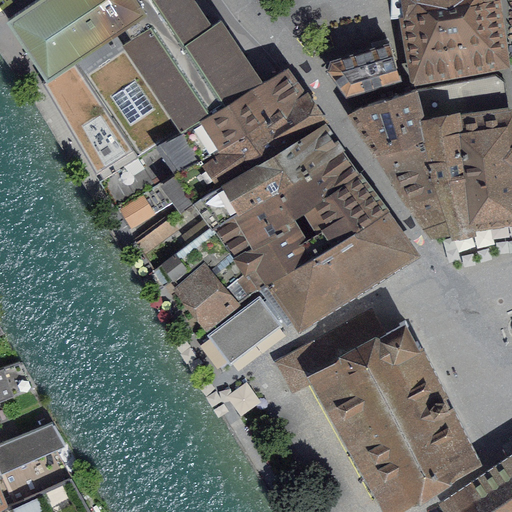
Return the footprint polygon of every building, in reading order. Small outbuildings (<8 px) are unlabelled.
[(48,77),(147,8),(140,0),(34,0),(7,18),(48,77)] [(42,81),(100,180),(170,137),(184,129),(201,119),(225,105),(245,93),(262,82),(220,19),(211,25),(193,0),(140,0),(147,8),(48,77),(42,81)] [(502,56),(494,0),(486,0),(397,15),(398,17),(407,15),(408,26),(401,27),(403,40),(409,39),(410,45),(408,45),(409,53),(411,53),(415,72),(502,56)] [(486,0),(397,0),(397,15),(486,0)] [(347,93),(400,77),(390,41),(332,59),(329,68),(347,93)] [(296,99),(301,95),(282,71),(262,82),(245,93),(225,105),(201,119),(184,129),(170,137),(100,180),(117,209),(118,208),(126,204),(150,189),(170,176),(182,168),(188,164),(203,155),(227,142),(239,135),(247,130),(267,117),(283,107),(288,104),(296,99)] [(471,215),(472,222),(499,218),(511,216),(511,130),(511,122),(506,81),(500,77),(496,73),(416,88),(425,122),(455,117),(469,200),(471,215)] [(358,120),(379,153),(402,144),(411,141),(426,135),(428,134),(425,122),(416,88),(379,99),(361,105),(353,111),(358,120)] [(316,127),(321,124),(301,95),(296,99),(288,104),(283,107),(267,117),(247,130),(239,135),(227,142),(203,155),(188,164),(182,168),(170,176),(171,178),(177,183),(190,200),(189,201),(190,203),(191,203),(195,200),(207,190),(258,162),(288,144),(305,134),(316,127)] [(426,135),(453,225),(472,222),(471,215),(469,200),(455,117),(425,122),(428,134),(426,135)] [(335,151),(339,148),(321,124),(316,127),(305,134),(288,144),(258,162),(207,190),(195,200),(198,198),(215,222),(212,224),(212,225),(224,216),(245,202),(276,184),(321,158),(335,151)] [(402,144),(379,153),(410,202),(419,214),(433,228),(453,225),(426,135),(411,141),(402,144)] [(224,216),(212,225),(154,269),(165,286),(178,276),(183,283),(203,267),(222,291),(239,279),(250,293),(261,285),(270,280),(360,226),(385,210),(339,148),(335,151),(321,158),(276,184),(245,202),(224,216)] [(126,204),(118,208),(130,227),(172,201),(171,188),(177,183),(171,178),(170,176),(150,189),(126,204)] [(356,288),(415,250),(385,210),(360,226),(270,280),(278,291),(262,303),(259,300),(213,335),(231,359),(277,324),(275,321),(291,309),(300,323),(356,288)] [(180,286),(209,325),(233,305),(222,291),(203,267),(183,283),(180,286)] [(291,362),(303,383),(314,377),(316,381),(319,380),(390,507),(468,461),(469,464),(477,460),(471,450),(470,450),(460,430),(461,429),(458,422),(456,423),(446,403),(448,402),(446,399),(444,395),(443,396),(433,377),(435,376),(431,369),(430,370),(420,351),(423,350),(418,340),(416,342),(408,327),(410,326),(406,319),(399,323),(400,325),(383,334),(370,311),(301,349),(304,355),(291,362)] [(0,368),(0,399),(32,386),(34,385),(20,361),(0,368)] [(0,424),(26,414),(25,412),(40,406),(32,386),(0,399),(0,424)] [(0,443),(0,472),(54,449),(65,444),(52,421),(0,443)] [(0,472),(0,507),(7,504),(70,476),(54,449),(0,472)] [(511,511),(511,458),(480,480),(447,500),(454,511),(511,511)] [(7,504),(0,507),(0,511),(90,511),(70,476),(7,504)]
